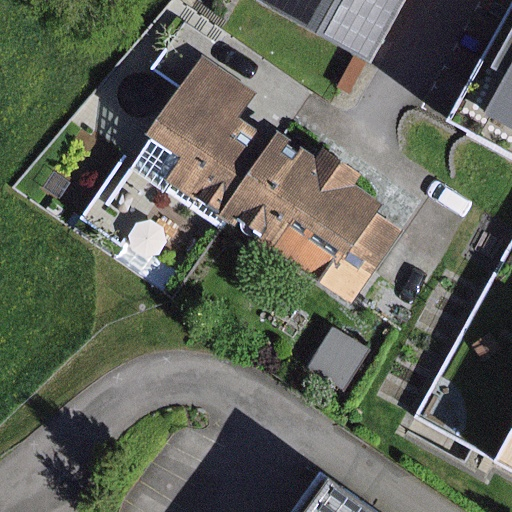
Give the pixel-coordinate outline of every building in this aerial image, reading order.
[(255,0),(255,2),(370,65),(405,0),(255,0)] [(511,153),(511,0),(510,0),(447,119),(511,153)] [(142,164),(222,218),(227,211),(280,133),(250,112),(267,86),(209,46),(152,130),(161,135),(142,164)] [(284,126),(280,133),(227,211),(240,220),(244,214),(266,229),(262,235),(280,247),(284,242),(334,276),(354,245),(384,266),(412,225),(384,206),(390,197),(362,179),(369,169),(330,143),(323,153),(284,126)] [(364,271),(345,299),(370,316),(389,289),(364,271)] [(366,350),(329,328),(304,370),(341,392),(366,350)] [(364,511),(302,469),(271,511),(364,511)]
